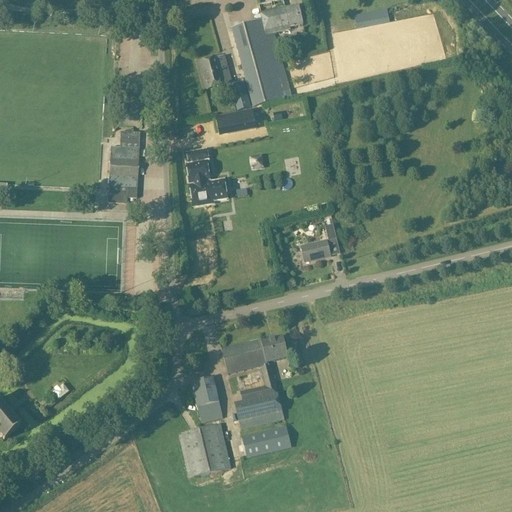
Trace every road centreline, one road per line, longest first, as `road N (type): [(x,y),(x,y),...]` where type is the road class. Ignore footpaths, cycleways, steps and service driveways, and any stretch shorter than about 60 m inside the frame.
road 1 (unclassified): [(183,332),(511,247)]
road 2 (unclassified): [(183,332),(165,191),(158,0)]
road 3 (unclassified): [(58,477),(164,396),(183,332)]
road 4 (track): [(0,5),(158,15)]
